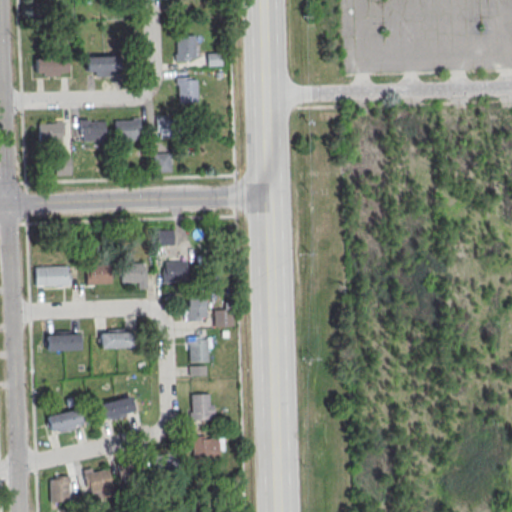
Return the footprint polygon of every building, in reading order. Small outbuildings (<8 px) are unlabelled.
[(175,61),(189,60),(189,58),(195,58),(195,35),(176,35),(176,53),(174,53),(175,61)] [(85,75),(117,75),(117,54),(85,54),(85,75)] [(67,57),(34,56),(34,73),(67,74),(67,57)] [(176,77),(190,77),(191,79),(197,79),(197,102),(178,102),(178,85),(176,85),(176,77)] [(156,117),(156,132),(159,132),(159,138),(182,137),(181,118),(164,119),(164,117),(156,117)] [(140,118),(141,132),(138,133),(138,139),(115,140),(115,121),(132,120),(132,118),(140,118)] [(80,120),(80,135),(83,135),(83,141),(106,140),(105,121),(88,122),(88,120),(80,120)] [(63,121),(64,136),(61,136),(61,142),(38,143),(38,124),(55,123),(55,121),(63,121)] [(152,152),(152,171),(170,171),(170,152),(152,152)] [(70,173),(70,156),(55,156),(55,173),(70,173)] [(119,282),(145,282),(145,263),(119,263),(119,282)] [(110,264),(84,264),(84,284),(110,284),(110,264)] [(69,265),(34,265),(34,285),(69,285),(69,265)] [(183,320),(204,320),(204,295),(183,295),(183,320)] [(231,326),(231,302),(223,302),(223,308),(212,308),(212,326),(231,326)] [(130,331),(98,331),(98,348),(130,348),(130,331)] [(78,333),(45,333),(45,350),(78,350),(78,333)] [(210,335),(185,335),(185,361),(210,361),(210,335)] [(188,375),(205,375),(205,365),(188,365),(188,375)] [(189,419),(212,419),(212,393),(189,393),(189,419)] [(119,418),(114,399),(130,396),(133,412),(126,414),(126,416),(119,418)] [(102,419),(98,403),(114,399),(119,418),(110,419),(110,417),(102,419)] [(66,431),(62,412),(77,409),(81,425),(74,427),(74,429),(66,431)] [(49,432),(46,416),(62,412),(66,431),(58,432),(57,430),(49,432)] [(222,461),(222,437),(190,437),(190,461),(222,461)] [(119,460),(120,479),(177,476),(177,457),(119,460)] [(82,470),(91,501),(114,494),(105,463),(82,470)] [(48,476),(48,502),(67,502),(67,476),(48,476)]
